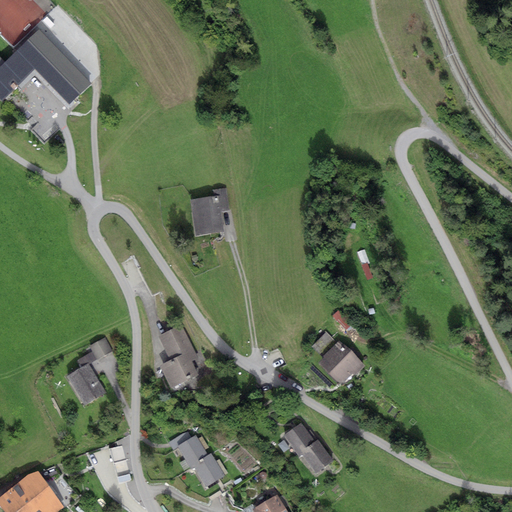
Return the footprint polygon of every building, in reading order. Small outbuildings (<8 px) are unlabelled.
[(6,66),(0,59),(0,99),(4,104),(38,71),(72,106),(91,87),(39,34),(20,53),(6,66)] [(228,214),(226,190),(217,191),(218,200),(221,200),(222,214),(228,214)] [(218,200),(192,202),(195,236),(224,234),(222,214),(221,200),(218,200)] [(361,267),(367,283),(373,281),(367,265),(361,267)] [(345,334),(353,327),(339,312),(332,319),(345,334)] [(198,359),(182,328),(160,340),(171,362),(185,354),(190,363),(198,359)] [(105,340),(92,347),(100,360),(113,353),(105,340)] [(340,342),(321,362),(345,384),(364,365),(340,342)] [(171,362),(162,368),(173,387),(196,374),(190,363),(185,354),(171,362)] [(88,367),(67,380),(86,409),(107,396),(88,367)] [(302,425),(285,438),(302,459),(304,457),(302,455),(316,444),(302,425)] [(197,437),(179,447),(193,471),(196,469),(194,466),(209,458),(197,437)] [(316,444),(302,455),(304,457),(317,474),(333,462),(318,443),(316,444)] [(209,458),(194,466),(196,469),(207,487),(224,477),(212,456),(209,458)] [(9,511),(19,511),(45,490),(32,475),(0,501),(9,511)] [(118,483),(120,488),(132,484),(130,479),(118,483)] [(45,490),(19,511),(53,511),(59,507),(45,490)] [(255,510),(256,511),(287,511),(278,496),(255,510)]
